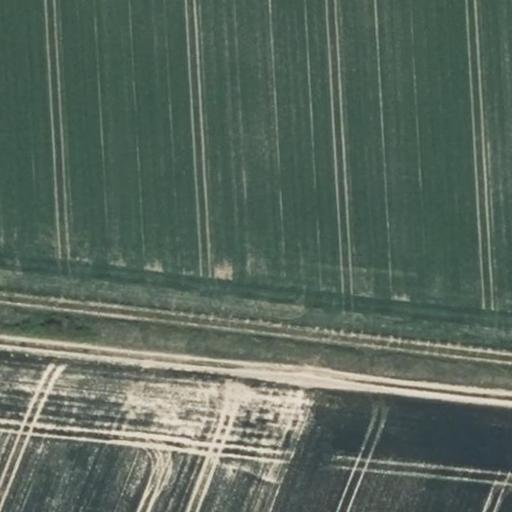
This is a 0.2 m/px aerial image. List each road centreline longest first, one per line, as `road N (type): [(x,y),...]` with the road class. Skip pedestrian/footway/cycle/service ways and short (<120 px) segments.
road 1 (track): [(511,352),(0,294)]
road 2 (track): [(511,386),(0,329)]
